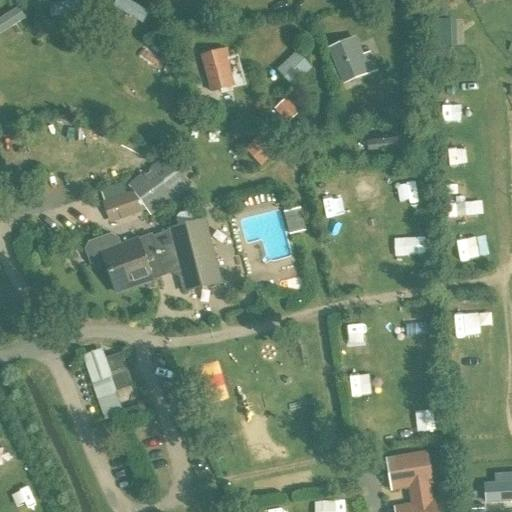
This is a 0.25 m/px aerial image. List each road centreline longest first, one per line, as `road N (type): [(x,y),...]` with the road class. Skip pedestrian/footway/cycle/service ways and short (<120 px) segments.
road 1 (track): [(0,250),(116,511)]
road 2 (unknown): [(489,54),(502,280)]
